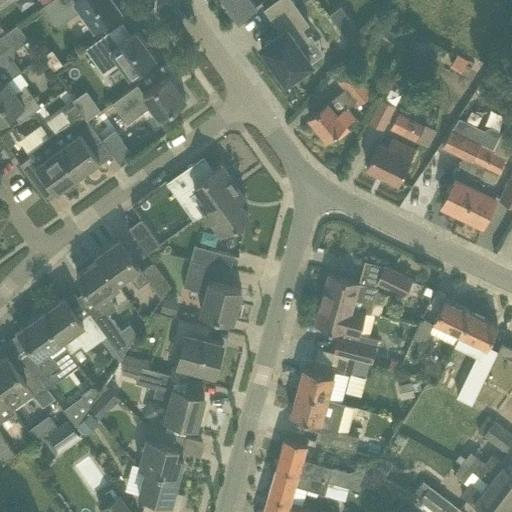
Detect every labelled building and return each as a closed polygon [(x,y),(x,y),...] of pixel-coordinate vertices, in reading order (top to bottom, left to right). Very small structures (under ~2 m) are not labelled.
[(50,0),(41,6),(56,27),(68,18),(81,8),(95,26),(99,23),(121,7),(115,0),(50,0)] [(226,0),(229,3),(225,6),(233,18),(237,15),(239,17),(256,5),(252,0),(226,0)] [(310,35),(303,26),(309,21),(294,0),(272,0),(264,6),(281,29),(261,43),(267,51),(275,62),(271,65),(282,81),(311,60),(299,43),(310,35)] [(379,14),(352,44),(368,58),(394,27),(379,14)] [(0,84),(3,82),(6,80),(21,69),(13,58),(14,47),(29,37),(18,22),(5,31),(0,35),(0,84)] [(115,85),(121,94),(137,82),(131,73),(155,55),(137,29),(115,45),(106,32),(85,47),(104,73),(120,60),(130,74),(115,85)] [(424,57),(427,40),(415,38),(412,55),(424,57)] [(344,88),(327,102),(309,116),(326,138),(334,131),(339,137),(350,127),(346,122),(353,116),(346,107),(355,100),(358,103),(372,92),(344,58),(329,71),(344,88)] [(112,101),(121,112),(127,121),(151,104),(160,116),(185,97),(169,74),(145,92),(138,82),(137,82),(121,94),(112,101)] [(3,82),(0,84),(0,119),(12,111),(19,121),(41,105),(25,84),(15,92),(6,80),(3,82)] [(511,87),(502,83),(501,86),(498,92),(501,102),(511,107),(511,104),(511,87)] [(101,107),(93,97),(79,107),(85,116),(87,118),(101,107)] [(380,98),(369,120),(384,128),(396,107),(380,98)] [(87,118),(85,116),(79,107),(75,102),(64,111),(70,119),(49,134),(78,174),(100,158),(92,147),(102,140),(87,118)] [(399,112),(390,128),(415,141),(424,124),(399,112)] [(40,123),(17,136),(23,147),(46,135),(40,123)] [(442,203),(461,213),(493,149),(480,143),(481,141),(452,127),(443,146),(463,155),(461,159),(459,159),(453,172),(456,174),(442,203)] [(31,154),(20,162),(45,197),(78,174),(49,134),(28,150),(31,154)] [(493,149),(461,213),(482,222),(496,193),(489,190),(498,171),(506,154),(511,143),(511,140),(500,135),(499,136),(493,149)] [(387,146),(378,141),(367,166),(398,181),(414,147),(392,136),(387,146)] [(122,140),(115,151),(125,157),(132,146),(122,140)] [(222,164),(194,183),(181,192),(198,215),(238,186),(222,164)] [(511,169),(499,197),(511,203),(511,169)] [(205,225),(212,220),(221,233),(248,213),(239,200),(245,196),(238,186),(198,215),(205,225)] [(147,252),(160,243),(141,217),(129,226),(147,252)] [(142,269),(139,264),(119,237),(96,254),(99,258),(115,281),(128,271),(138,286),(148,279),(162,297),(170,284),(154,261),(142,269)] [(195,242),(191,257),(200,260),(216,264),(229,268),(234,253),(195,242)] [(200,260),(191,257),(183,286),(206,292),(201,311),(233,319),(241,288),(212,280),(216,264),(200,260)] [(117,351),(118,350),(126,345),(116,331),(120,328),(108,312),(117,305),(107,292),(118,284),(115,281),(99,258),(77,274),(99,305),(89,312),(105,334),(117,351)] [(385,265),(377,280),(404,294),(412,278),(385,265)] [(371,311),(373,305),(378,286),(329,272),(322,298),(365,309),(371,311)] [(86,307),(77,314),(64,295),(41,311),(74,356),(78,363),(91,354),(86,347),(100,337),(118,362),(122,356),(118,350),(117,351),(105,334),(89,312),(86,307)] [(176,314),(179,300),(164,296),(161,309),(176,314)] [(434,320),(460,333),(471,310),(445,297),(434,320)] [(365,309),(322,298),(315,322),(345,330),(343,336),(372,343),(377,344),(379,337),(360,332),(363,320),(362,320),(365,309)] [(471,310),(460,333),(461,333),(486,346),(497,322),(471,310)] [(19,328),(20,330),(35,351),(26,357),(42,379),(47,386),(78,363),(74,356),(41,311),(19,328)] [(182,344),(177,362),(215,372),(223,341),(205,336),(208,325),(178,317),(172,342),(182,344)] [(421,318),(412,336),(425,343),(434,324),(421,318)] [(356,356),(355,358),(364,361),(364,359),(369,360),(372,361),(373,360),(377,344),(372,343),(343,336),(337,334),(333,350),(342,352),(356,356)] [(511,357),(511,345),(502,341),(497,350),(511,357)] [(123,360),(125,361),(148,367),(150,359),(125,352),(123,360)] [(0,358),(0,390),(14,410),(16,409),(14,407),(33,393),(35,395),(43,406),(55,397),(47,386),(42,379),(26,357),(15,365),(7,354),(0,358)] [(369,360),(364,359),(364,361),(355,358),(352,370),(366,373),(369,362),(369,360)] [(328,397),(336,365),(315,359),(313,368),(303,365),(297,390),(327,398),(328,397)] [(137,381),(155,386),(153,395),(170,399),(165,417),(196,425),(205,394),(185,389),(188,377),(148,367),(125,361),(122,372),(139,376),(137,381)] [(413,390),(411,382),(411,380),(398,383),(401,398),(414,395),(413,390)] [(104,382),(98,391),(89,404),(89,405),(99,414),(108,404),(98,395),(107,386),(117,395),(118,395),(114,391),(104,382)] [(427,384),(415,399),(434,414),(446,399),(427,384)] [(98,391),(95,387),(91,387),(83,393),(83,397),(89,404),(98,391)] [(0,457),(3,461),(14,453),(0,433),(0,420),(14,410),(0,390),(0,457)] [(327,398),(297,390),(291,413),(300,415),(298,424),(318,430),(316,438),(325,441),(353,449),(355,449),(359,435),(347,432),(355,404),(328,397),(327,398)] [(495,405),(489,413),(511,429),(511,395),(502,410),(495,405)] [(74,402),(65,409),(74,421),(84,413),(74,402)] [(91,413),(77,424),(84,434),(98,423),(91,413)] [(488,415),(477,429),(483,433),(494,419),(488,415)] [(81,436),(68,417),(55,426),(69,445),(81,436)] [(511,449),(511,432),(494,419),(483,433),(510,453),(511,449)] [(139,463),(145,465),(183,475),(188,458),(185,457),(190,436),(151,425),(148,437),(147,436),(139,463)] [(284,435),(276,464),(299,471),(349,485),(349,486),(361,489),(373,467),(368,464),(349,470),(333,465),(303,457),(307,442),(284,435)] [(460,464),(462,462),(472,469),(481,457),(471,450),(470,451),(466,457),(461,453),(460,452),(454,460),(460,464)] [(472,469),(511,499),(511,466),(493,453),(486,462),(481,457),(472,469)] [(392,462),(380,455),(373,468),(386,474),(392,462)] [(472,469),(462,462),(460,464),(454,473),(464,481),(472,469)] [(276,464),(267,494),(290,501),(295,484),(345,499),(349,486),(349,485),(299,471),(276,464)] [(179,491),(183,475),(145,465),(138,491),(146,494),(142,510),(149,511),(179,511),(184,492),(179,491)] [(471,482),(462,494),(486,511),(503,511),(511,501),(511,499),(472,469),(466,478),(471,482)] [(429,485),(423,492),(419,498),(438,511),(464,511),(450,501),(429,485)] [(100,508),(103,511),(132,511),(120,494),(100,508)] [(330,511),(290,501),(267,494),(263,509),(257,509),(256,511),(330,511)] [(429,511),(412,499),(401,511),(429,511)]
